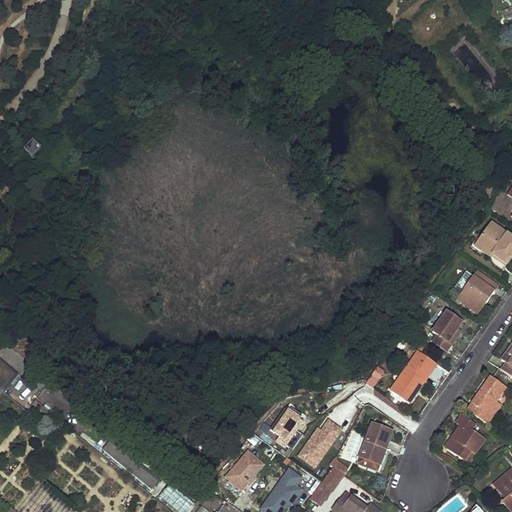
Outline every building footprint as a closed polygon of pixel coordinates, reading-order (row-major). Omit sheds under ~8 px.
[(511,5),(500,11),(504,20),(511,16),(511,5)] [(34,135),(25,144),(29,148),(33,152),(42,143),(34,135)] [(511,260),(511,238),(492,225),(476,247),(507,269),(511,260)] [(478,272),(458,300),(479,315),(500,286),(478,272)] [(438,336),(433,343),(446,352),(451,345),(448,343),(458,329),(462,323),(447,312),(433,332),(438,336)] [(451,345),(461,331),(458,329),(448,343),(451,345)] [(505,366),(500,373),(511,381),(511,346),(500,363),(505,366)] [(19,376),(0,360),(0,363),(4,367),(19,376)] [(430,375),(410,362),(390,391),(410,405),(417,394),(414,392),(421,381),(424,383),(430,375)] [(375,365),(366,384),(374,388),(383,369),(375,365)] [(0,394),(2,396),(19,376),(4,367),(0,371),(0,394)] [(470,416),(486,427),(491,420),(487,417),(495,405),(505,391),(488,380),(470,406),(474,409),(470,416)] [(424,383),(421,381),(414,392),(417,394),(424,383)] [(487,417),(491,420),(499,408),(495,405),(487,417)] [(474,409),(470,406),(466,412),(470,416),(474,409)] [(290,409),(288,407),(286,409),(300,419),(302,416),(291,408),(290,409)] [(279,437),(276,441),(285,447),(286,446),(293,450),(303,435),(297,431),(303,421),(300,419),(286,409),(270,430),(279,437)] [(453,443),(447,452),(459,461),(466,453),(469,455),(480,439),(472,433),(475,428),(462,418),(456,426),(460,429),(455,436),(460,440),(456,445),(453,443)] [(318,430),(298,457),(315,469),(342,431),(329,421),(321,432),(318,430)] [(373,425),(357,463),(377,471),(393,433),(373,425)] [(460,440),(455,436),(445,451),(447,452),(453,443),(456,445),(460,440)] [(160,483),(106,437),(104,439),(119,452),(112,460),(135,479),(142,471),(157,484),(150,492),(151,493),(160,483)] [(119,452),(104,439),(97,447),(112,460),(119,452)] [(226,478),(242,492),(265,465),(249,452),(226,478)] [(466,453),(459,461),(463,464),(469,455),(466,453)] [(346,470),(334,461),(330,466),(334,469),(311,499),(320,506),(346,470)] [(289,469),(260,510),(263,511),(282,511),(286,507),(289,503),(291,504),(292,505),(302,491),(295,486),(301,478),(289,469)] [(157,484),(142,471),(135,479),(150,492),(157,484)] [(502,505),(508,511),(511,511),(511,476),(510,474),(494,488),(505,502),(502,505)] [(169,486),(159,498),(174,511),(189,511),(194,507),(169,486)] [(459,511),(468,504),(458,492),(435,511),(459,511)] [(345,493),(339,500),(345,504),(339,511),(379,511),(370,505),(366,509),(345,493)] [(339,500),(332,510),(335,511),(339,511),(345,504),(339,500)]
